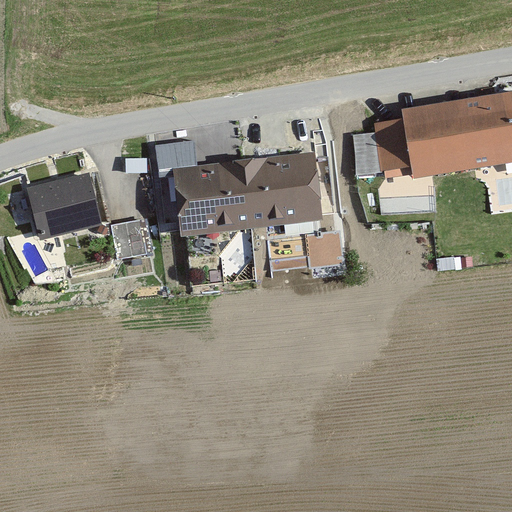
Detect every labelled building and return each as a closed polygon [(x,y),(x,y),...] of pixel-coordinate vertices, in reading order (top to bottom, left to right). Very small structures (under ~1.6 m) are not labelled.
[(511,169),(511,100),(399,116),(401,127),(373,131),(374,138),(352,141),(358,182),(409,175),(410,184),(511,169)] [(322,120),(297,123),(300,154),(325,152),(322,120)] [(179,171),(177,147),(152,149),(154,174),(179,171)] [(59,160),(29,162),(30,178),(60,176),(59,160)] [(312,161),(170,176),(177,240),(318,225),(312,161)] [(95,229),(85,181),(24,194),(35,242),(95,229)] [(138,225),(109,230),(115,265),(145,259),(138,225)]
